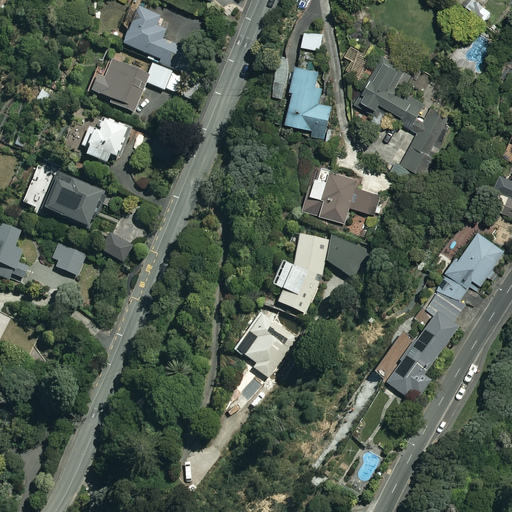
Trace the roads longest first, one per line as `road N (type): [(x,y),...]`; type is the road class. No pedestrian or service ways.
road 1 (tertiary): [(269,0),(55,511)]
road 2 (residential): [(383,511),(511,285)]
